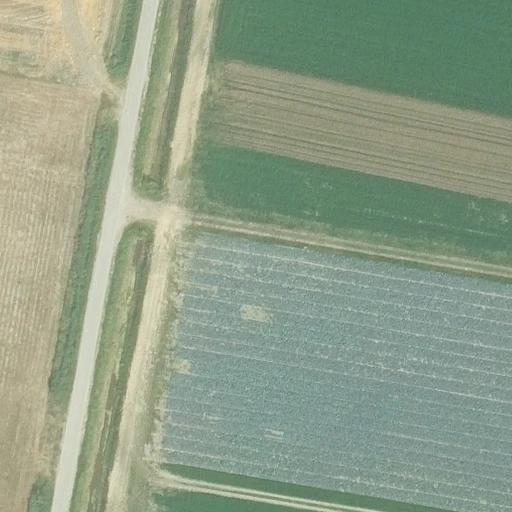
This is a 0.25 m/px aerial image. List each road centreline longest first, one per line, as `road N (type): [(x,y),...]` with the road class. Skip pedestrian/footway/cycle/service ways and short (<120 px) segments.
road 1 (unclassified): [(58,511),(150,0)]
road 2 (unknown): [(113,202),(511,270)]
